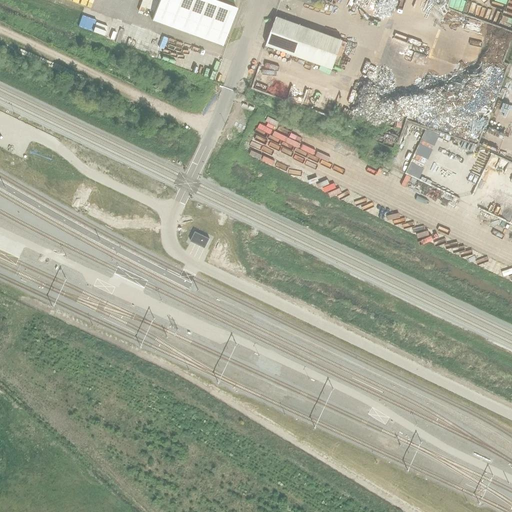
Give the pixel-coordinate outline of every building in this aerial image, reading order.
[(158,0),(152,20),(222,46),(235,7),(223,3),(223,0),(225,0),(233,3),(233,2),(233,0),(158,0)] [(332,69),(343,41),(276,17),(266,45),(332,69)] [(155,45),(159,33),(125,21),(121,33),(155,45)] [(180,48),(179,53),(213,65),(216,54),(197,48),(188,45),(186,50),(180,48)] [(205,249),(209,239),(195,232),(190,242),(205,249)]
